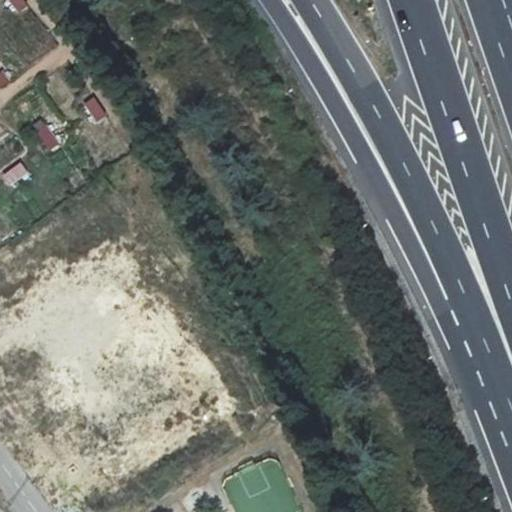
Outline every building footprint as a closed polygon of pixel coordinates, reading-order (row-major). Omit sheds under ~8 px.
[(27,7),(21,0),(6,0),(18,14),(27,7)] [(0,76),(0,85),(3,90),(13,82),(5,72),(0,76)] [(105,118),(92,99),(83,105),(95,124),(105,118)] [(59,146),(46,127),(36,133),(49,152),(59,146)] [(21,165),(2,178),(9,188),(28,174),(21,165)]
